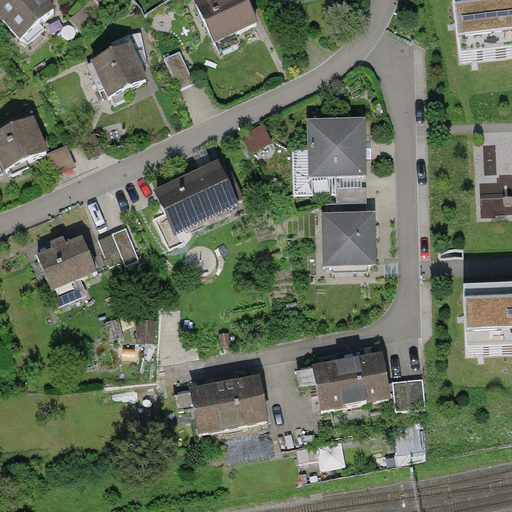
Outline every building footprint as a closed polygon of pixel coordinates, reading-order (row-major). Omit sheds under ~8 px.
[(36,0),(6,0),(0,6),(0,25),(18,46),(52,16),(36,0)] [(248,0),(212,0),(197,7),(216,49),(261,29),(248,0)] [(511,0),(474,0),(454,2),(455,15),(459,48),(460,65),(511,59),(511,0)] [(131,48),(90,66),(105,101),(147,82),(131,48)] [(166,63),(181,94),(197,86),(183,55),(166,63)] [(32,122),(0,137),(0,171),(4,179),(48,157),(32,122)] [(364,125),(310,127),(311,153),(312,180),(365,179),(364,125)] [(48,157),(59,179),(78,170),(68,148),(48,157)] [(312,180),(311,153),(294,154),(295,197),(337,196),(336,190),(366,189),(365,179),(312,180)] [(222,159),(156,190),(178,236),(243,205),(222,159)] [(481,181),(481,216),(509,216),(509,181),(481,181)] [(327,206),(327,221),(369,220),(368,189),(366,189),(336,190),(337,196),(337,205),(327,206)] [(327,221),(325,221),(326,269),(375,268),(373,220),(369,220),(327,221)] [(128,232),(99,244),(111,271),(124,266),(126,271),(141,264),(128,232)] [(79,243),(34,262),(50,298),(95,279),(79,243)] [(385,265),(385,283),(400,282),(399,265),(385,265)] [(511,292),(465,294),(465,308),(467,341),(467,358),(511,355),(511,292)] [(378,359),(310,372),(319,422),(388,409),(378,359)] [(258,380),(187,395),(197,443),(268,429),(258,380)] [(424,381),(392,384),(395,416),(427,413),(424,381)] [(321,448),(324,465),(334,464),(333,453),(344,451),(343,445),(321,448)]
